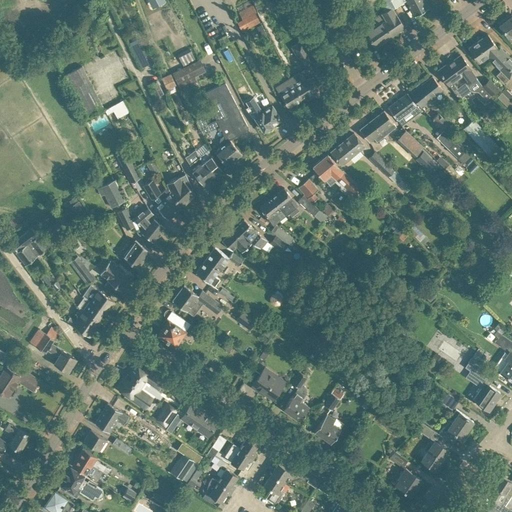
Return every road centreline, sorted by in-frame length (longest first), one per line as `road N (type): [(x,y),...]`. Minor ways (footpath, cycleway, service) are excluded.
road 1 (tertiary): [(124,326),(237,187),(482,0)]
road 2 (track): [(211,212),(98,0)]
road 3 (residential): [(279,433),(124,326)]
road 4 (unknown): [(300,137),(206,0)]
road 5 (unclassified): [(97,369),(0,243)]
road 6 (tertiary): [(33,475),(97,369)]
